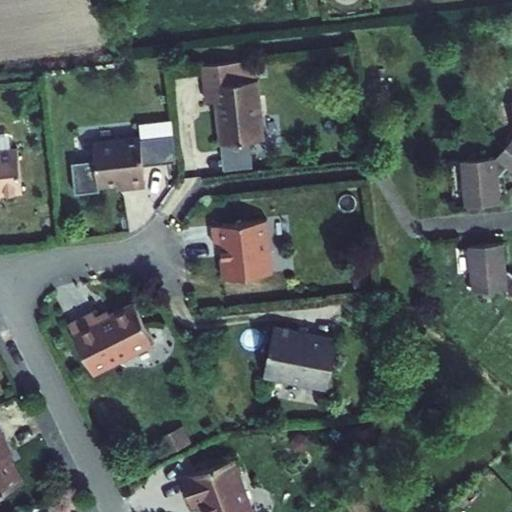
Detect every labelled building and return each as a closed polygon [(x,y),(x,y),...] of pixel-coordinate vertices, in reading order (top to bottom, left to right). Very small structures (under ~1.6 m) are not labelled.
[(198,63),(200,84),(201,101),(209,100),(213,145),(258,140),(253,79),(250,80),(248,59),(198,63)] [(511,171),(511,98),(510,99),(511,125),(511,134),(494,156),(458,159),(462,206),(498,203),(495,174),(499,174),(505,166),(511,171)] [(138,137),(142,182),(167,179),(161,122),(132,125),(133,137),(138,137)] [(133,137),(90,141),(95,185),(125,182),(126,186),(143,184),(142,182),(138,137),(133,137)] [(0,194),(17,193),(13,147),(0,148),(0,194)] [(260,230),(204,235),(206,259),(216,258),(218,289),(265,285),(260,230)] [(511,275),(506,271),(503,271),(501,243),(465,246),(469,292),(505,289),(511,295),(511,275)] [(88,308),(65,319),(89,369),(147,340),(126,298),(91,315),(88,308)] [(324,334),(260,321),(250,371),(313,384),(324,334)] [(0,427),(0,472),(16,471),(12,459),(6,462),(2,452),(10,448),(0,427)] [(248,511),(230,456),(177,474),(187,504),(195,501),(198,511),(248,511)] [(0,488),(19,479),(16,471),(0,472),(0,488)]
